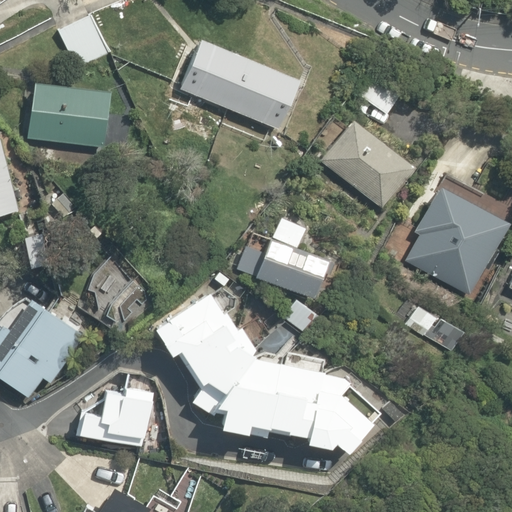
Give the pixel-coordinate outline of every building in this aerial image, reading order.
[(92,11),(54,32),(73,67),(111,47),(92,11)] [(200,34),(178,85),(276,128),(298,76),(200,34)] [(369,66),(352,88),(384,113),(401,90),(369,66)] [(107,84),(31,76),(24,137),(101,145),(107,84)] [(351,105),(313,160),(382,208),(420,154),(351,105)] [(0,136),(0,212),(19,208),(0,136)] [(443,175),(400,256),(468,292),(510,211),(443,175)] [(300,242),(307,224),(277,211),(268,231),(244,221),(226,264),(309,299),(328,253),(300,242)] [(302,427),(300,435),(302,436),(330,441),(332,431),(344,444),(370,418),(320,366),(262,353),(233,308),(237,305),(218,276),(151,320),(169,349),(179,343),(200,375),(186,395),(209,412),(216,403),(213,417),(246,424),(248,415),(302,427)] [(23,289),(0,321),(0,372),(29,393),(40,377),(48,383),(84,332),(76,326),(23,289)] [(293,293),(279,310),(303,331),(317,314),(293,293)] [(457,320),(408,295),(394,322),(442,348),(457,320)] [(99,407),(81,403),(75,431),(139,445),(152,387),(106,377),(99,407)] [(80,511),(142,511),(139,510),(144,501),(113,483),(97,509),(86,502),(80,511)]
